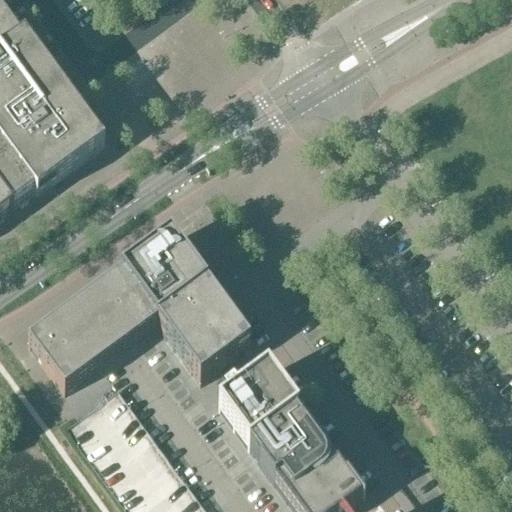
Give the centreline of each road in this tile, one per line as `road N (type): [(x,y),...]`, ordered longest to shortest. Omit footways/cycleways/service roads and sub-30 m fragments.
road 1 (unclassified): [(250,287),(414,511)]
road 2 (unclassified): [(40,0),(92,73),(187,4)]
road 3 (secondary): [(0,294),(170,178)]
road 4 (unclassified): [(393,181),(511,344)]
road 5 (unclassified): [(238,511),(129,362)]
road 6 (unclassified): [(393,181),(250,287)]
road 7 (secondary): [(196,160),(213,158),(326,91)]
road 8 (secondary): [(312,73),(245,114),(196,160)]
road 9 (unclassified): [(250,287),(170,178)]
road 10 (secondary): [(426,17),(411,17),(312,73)]
road 11 (secondary): [(326,91),(419,31),(426,17)]
